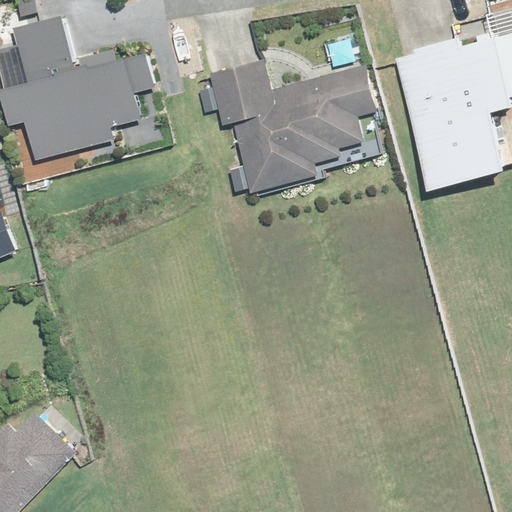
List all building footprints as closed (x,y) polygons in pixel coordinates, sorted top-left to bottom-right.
[(511,12),(457,30),(461,42),(404,60),(445,191),(511,170),(511,113),(511,112),(511,111),(511,12)] [(29,44),(4,50),(23,125),(38,121),(47,159),(128,140),(125,127),(155,120),(149,93),(167,88),(158,54),(129,61),(126,51),(89,60),(78,17),(25,30),(29,44)] [(262,193),(384,157),(373,120),(392,115),(377,64),(283,91),(274,60),(219,76),(234,127),(242,124),(262,193)] [(0,263),(28,252),(10,210),(0,214),(0,263)] [(0,511),(28,511),(86,454),(43,411),(24,431),(17,425),(0,441),(0,511)]
